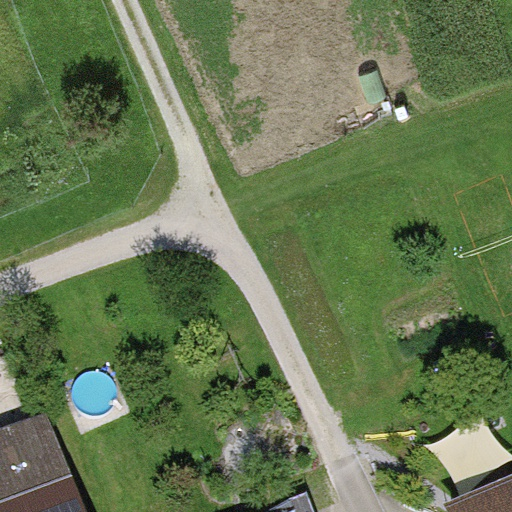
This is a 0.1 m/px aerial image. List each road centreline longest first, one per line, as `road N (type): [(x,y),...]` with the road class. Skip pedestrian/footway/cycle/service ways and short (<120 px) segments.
road 1 (track): [(120,0),(357,511)]
road 2 (track): [(0,305),(220,218)]
